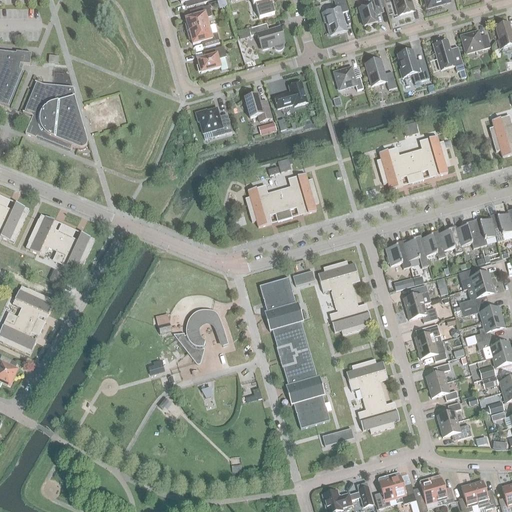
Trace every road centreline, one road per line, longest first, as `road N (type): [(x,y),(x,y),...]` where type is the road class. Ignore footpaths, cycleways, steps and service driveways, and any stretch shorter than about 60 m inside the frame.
road 1 (residential): [(299,490),(234,264)]
road 2 (residential): [(311,61),(185,97),(158,0)]
road 3 (residential): [(427,457),(366,236)]
road 4 (residential): [(16,415),(123,227)]
road 5 (residential): [(311,61),(511,0)]
road 6 (residential): [(511,178),(359,220)]
road 7 (residential): [(366,236),(511,194)]
road 8 (residential): [(234,264),(247,271),(366,236)]
road 9 (residential): [(123,227),(0,177)]
road 10 (residential): [(359,220),(234,264)]
road 11 (residential): [(299,490),(427,457)]
